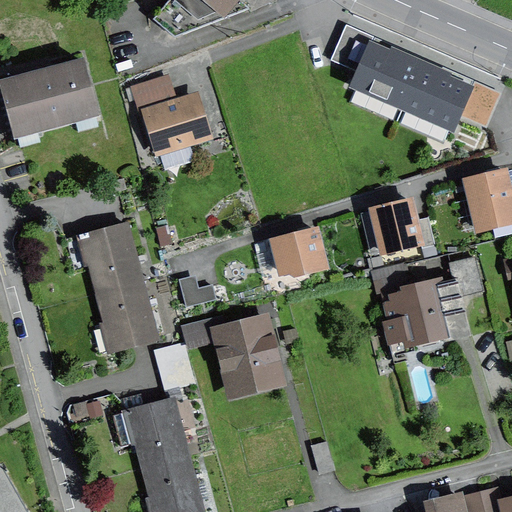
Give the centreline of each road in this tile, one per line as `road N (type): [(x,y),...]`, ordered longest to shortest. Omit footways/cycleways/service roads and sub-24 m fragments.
road 1 (residential): [(173,263),(511,158)]
road 2 (residential): [(75,511),(0,241)]
road 3 (residential): [(511,465),(320,511)]
road 4 (secondary): [(511,50),(397,0)]
